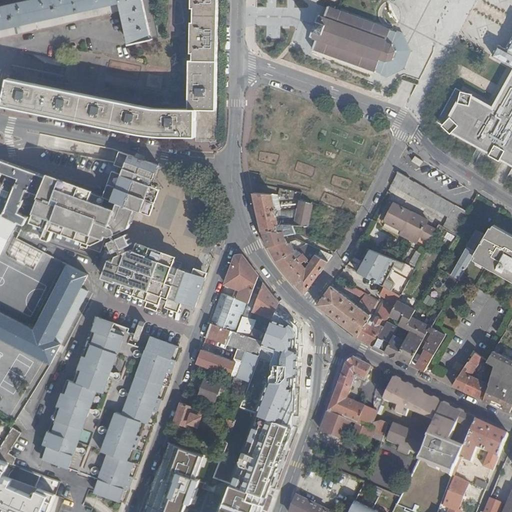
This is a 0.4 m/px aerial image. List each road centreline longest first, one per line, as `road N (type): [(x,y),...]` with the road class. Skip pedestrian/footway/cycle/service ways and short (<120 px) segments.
road 1 (unclassified): [(198,331),(99,303),(25,454),(74,479),(73,511)]
road 2 (residential): [(0,127),(30,125),(232,163)]
road 3 (residential): [(303,307),(336,267),(411,125)]
road 4 (residential): [(341,335),(511,425)]
road 5 (residential): [(198,331),(133,511)]
road 6 (residential): [(411,125),(237,65)]
road 7 (residential): [(511,203),(436,157),(411,125)]
road 8 (residential): [(237,215),(198,331)]
